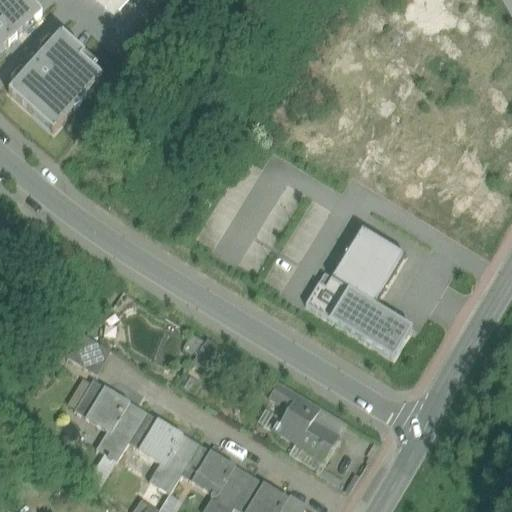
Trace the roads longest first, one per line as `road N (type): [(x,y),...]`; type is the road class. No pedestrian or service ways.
road 1 (residential): [(422,433),(97,234),(0,156)]
road 2 (residential): [(352,511),(159,394)]
road 3 (tertiary): [(511,272),(422,433)]
